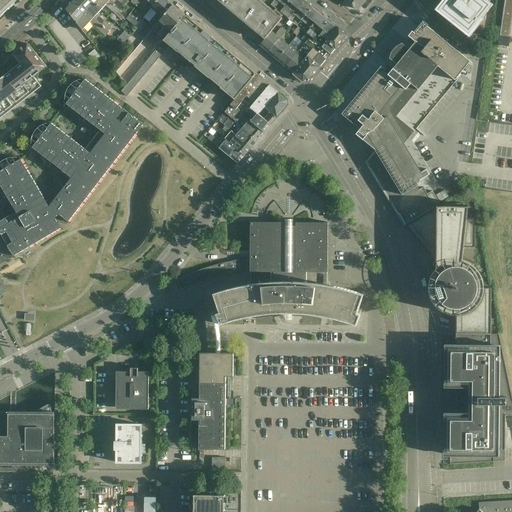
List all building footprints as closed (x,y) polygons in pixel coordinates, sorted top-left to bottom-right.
[(0,0),(0,21),(11,11),(19,3),(22,0),(0,0)] [(110,32),(108,31),(74,0),(73,0),(66,9),(83,30),(91,22),(106,36),(110,32)] [(98,14),(102,9),(92,0),(74,0),(108,31),(112,26),(98,14)] [(119,13),(121,11),(108,0),(92,0),(102,9),(106,5),(122,20),(124,17),(119,13)] [(128,2),(126,0),(125,0),(108,0),(121,11),(128,2)] [(153,6),(157,0),(141,0),(136,7),(141,11),(148,2),(153,6)] [(153,29),(160,21),(159,20),(172,4),(167,0),(157,0),(153,6),(152,7),(158,13),(148,24),(153,29)] [(217,0),(265,39),(271,31),(281,19),(273,13),(273,12),(265,6),(265,5),(264,5),(258,0),(217,0)] [(274,0),(271,5),(275,8),(280,2),(283,5),(281,7),(283,8),(289,0),(274,0)] [(303,0),(289,0),(283,8),(285,10),(287,8),(290,11),(285,17),(288,19),(303,0)] [(313,6),(305,0),(303,0),(288,19),(291,22),(296,16),(302,20),(313,6)] [(346,0),(357,10),(365,0),(346,0)] [(442,0),(434,10),(470,38),(486,18),(484,16),(493,5),(486,0),(442,0)] [(127,85),(159,46),(164,41),(184,15),(184,14),(172,4),(159,20),(160,21),(153,29),(115,75),(127,84),(127,85)] [(321,12),(313,6),(302,20),(300,22),(298,25),(302,29),(301,31),(304,33),(321,12)] [(330,20),(321,12),(304,33),(306,34),(309,37),(313,40),(330,20)] [(221,88),(235,99),(241,91),(242,92),(256,74),(256,73),(255,74),(242,63),(243,63),(229,51),(228,51),(211,37),(197,25),(197,26),(184,15),(164,41),(178,52),(195,66),(209,78),(221,87),(221,88)] [(338,27),(330,20),(313,40),(321,47),(338,27)] [(404,45),(402,43),(401,44),(399,45),(398,46),(396,47),(395,48),(394,49),(393,51),(392,52),(391,54),(390,56),(390,57),(390,59),(391,60),(383,70),(382,69),(344,114),(347,117),(357,125),(358,125),(357,124),(360,122),(364,125),(363,126),(356,134),(375,150),(366,162),(372,167),(370,169),(395,210),(396,209),(399,215),(398,216),(404,226),(405,225),(406,225),(405,225),(436,206),(437,206),(437,205),(440,204),(432,191),(428,194),(424,187),(422,188),(419,190),(416,185),(418,184),(418,183),(421,181),(420,181),(430,175),(427,169),(421,172),(404,144),(415,132),(396,117),(438,66),(455,80),(470,62),(428,27),(424,24),(415,34),(412,31),(408,36),(410,38),(404,45)] [(302,30),(298,27),(293,33),(297,36),(302,30)] [(347,34),(338,27),(321,47),(331,55),(331,54),(347,34)] [(283,28),(277,36),(271,31),(265,39),(260,45),(270,53),(281,39),(287,31),(283,28)] [(301,48),(297,53),(286,67),(294,73),(293,74),(302,82),(309,81),(321,67),(320,67),(326,60),(326,61),(331,55),(321,47),(313,40),(309,37),(305,42),(306,43),(302,48),(301,48)] [(289,46),(281,39),(270,53),(278,60),(289,46)] [(301,48),(293,41),(289,46),(278,60),(286,67),(297,53),(301,48)] [(0,112),(3,110),(5,111),(8,111),(11,111),(14,110),(16,108),(17,107),(18,105),(19,103),(19,101),(19,99),(19,97),(42,79),(38,74),(46,68),(30,46),(28,44),(15,54),(23,64),(5,77),(0,80),(0,112)] [(165,51),(159,46),(127,85),(127,84),(121,91),(127,96),(165,51)] [(269,84),(256,74),(242,92),(241,91),(235,99),(235,100),(230,105),(244,116),(255,103),(269,84)] [(0,264),(14,256),(62,228),(55,217),(59,214),(69,222),(144,124),(129,113),(121,123),(117,119),(124,109),(85,79),(85,80),(77,90),(72,96),(67,103),(66,104),(100,130),(105,134),(90,153),(86,149),(51,123),(44,133),(38,140),(33,148),(72,178),(49,207),(21,159),(10,166),(3,170),(0,171),(0,183),(16,212),(19,217),(9,223),(6,218),(0,207),(0,264)] [(279,92),(269,84),(255,103),(244,116),(250,122),(251,121),(258,113),(259,115),(279,92)] [(288,100),(279,92),(259,115),(265,119),(271,112),(277,117),(288,105),(288,100)] [(250,122),(244,116),(230,105),(224,112),(242,128),(257,140),(264,133),(251,121),(250,122)] [(242,128),(224,112),(218,120),(220,121),(223,125),(225,126),(226,126),(251,148),(257,140),(242,128)] [(271,112),(265,119),(271,125),(277,117),(271,112)] [(258,113),(251,121),(264,133),(271,125),(265,119),(259,115),(258,113)] [(226,126),(225,126),(223,130),(229,135),(225,139),(244,156),(251,148),(226,126)] [(244,156),(225,139),(224,138),(217,146),(238,163),(244,156)] [(468,207),(436,206),(405,225),(406,225),(405,225),(406,226),(408,225),(414,235),(413,235),(414,235),(416,239),(417,239),(433,259),(431,260),(429,262),(428,264),(435,271),(434,272),(433,274),(432,276),(431,278),(431,279),(436,281),(436,284),(435,287),(435,291),(438,298),(440,301),(443,304),(445,306),(442,310),(442,311),(444,312),(447,313),(449,314),(451,314),(454,315),(456,315),(456,334),(491,334),(491,288),(480,288),(480,284),(479,280),(477,276),(475,273),(472,270),(468,267),(465,266),(462,265),(463,248),(475,248),(475,218),(467,218),(468,207)] [(289,313),(296,313),(303,314),(310,315),(320,316),(330,318),(339,320),(348,323),(356,326),(361,315),(357,313),(364,295),(358,293),(348,290),(328,285),(306,283),(306,272),(328,273),(328,223),(314,223),(309,222),(295,223),(289,222),(283,222),(268,222),(264,222),(250,222),(250,272),(271,272),(271,282),(262,283),(251,285),(240,287),(230,289),(219,292),(214,294),(219,309),(220,313),(216,314),(220,325),(230,322),(238,320),(244,318),(253,316),(264,315),(274,314),(282,313),(289,313)] [(226,262),(219,264),(206,268),(196,271),(186,275),(176,279),(181,290),(191,285),(196,283),(203,281),(210,278),(219,276),(228,273),(241,271),(239,260),(226,262)] [(500,345),(491,345),(491,334),(456,334),(456,345),(445,345),(444,388),(469,388),(468,407),(468,413),(444,413),(443,456),(499,456),(500,405),(506,405),(506,397),(500,397),(500,345)] [(232,354),(216,353),(198,353),(197,399),(190,399),(190,420),(197,420),(196,450),(223,450),(223,376),(231,376),(232,354)] [(114,409),(146,410),(147,372),(136,372),(136,368),(128,368),(128,372),(115,372),(114,409)] [(2,452),(0,451),(0,465),(55,466),(55,428),(57,428),(55,420),(55,414),(53,414),(50,404),(35,412),(33,412),(34,414),(26,414),(24,414),(26,412),(26,410),(17,410),(17,411),(17,414),(13,414),(9,414),(8,439),(2,439),(2,452)] [(115,442),(115,449),(117,449),(117,462),(141,463),(142,425),(117,424),(117,442),(115,442)] [(194,511),(224,511),(225,495),(194,494),(194,511)] [(511,511),(511,500),(479,503),(479,509),(477,511),(511,511)]
